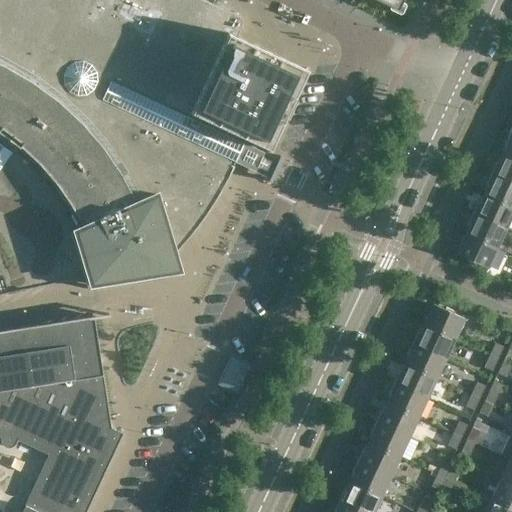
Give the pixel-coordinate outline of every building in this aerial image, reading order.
[(238,16),(237,16),(227,11),(203,0),(0,0),(0,295),(84,276),(87,286),(86,286),(87,290),(91,289),(91,288),(102,286),(102,287),(106,287),(105,286),(117,284),(117,285),(120,284),(120,283),(132,282),(135,282),(135,281),(147,279),(147,280),(150,279),(161,277),(180,274),(170,234),(170,233),(175,231),(179,244),(180,243),(182,245),(185,242),(188,239),(191,235),(194,232),(197,228),(199,225),(202,221),(205,217),(207,214),(210,210),(212,206),(215,202),(217,199),(219,195),(220,194),(220,193),(219,193),(219,192),(228,175),(230,176),(234,167),(233,166),(239,153),(245,139),(247,140),(271,151),(308,70),(284,60),(282,59),(282,58),(280,57),(280,58),(256,47),(256,46),(254,45),(253,46),(237,38),(242,29),(242,28),(242,27),(243,26),(243,25),(243,24),(243,23),(242,22),(242,21),(242,20),(241,19),(240,18),(240,17),(239,17),(239,16),(238,16)] [(375,0),(395,9),(399,2),(402,3),(403,0),(375,0)] [(511,159),(511,135),(509,134),(504,145),(506,146),(502,155),(511,159)] [(511,183),(511,159),(502,155),(498,163),(496,162),(491,173),(511,183)] [(511,206),(511,183),(491,173),(486,184),(488,186),(484,194),(511,206)] [(506,228),(511,216),(511,206),(484,194),(480,202),(478,201),(473,212),(506,228)] [(497,248),(506,228),(473,212),(467,224),(470,225),(466,233),(497,248)] [(488,268),(497,248),(466,233),(456,254),(467,259),(466,261),(476,265),(477,263),(488,268)] [(455,339),(464,318),(453,313),(454,311),(445,307),(444,309),(433,304),(423,324),(455,339)] [(111,428),(94,318),(95,318),(95,316),(0,331),(0,436),(2,438),(2,439),(2,440),(2,441),(2,442),(2,443),(3,444),(3,445),(4,445),(4,446),(5,446),(6,447),(7,447),(8,447),(9,447),(10,447),(11,447),(12,447),(13,446),(14,446),(14,445),(15,445),(15,444),(16,443),(17,439),(49,454),(22,511),(87,511),(123,434),(122,433),(115,430),(111,428)] [(446,358),(455,339),(423,324),(419,333),(417,332),(412,343),(446,358)] [(497,359),(503,347),(510,333),(500,329),(494,343),(495,343),(489,355),(497,359)] [(437,378),(446,358),(412,343),(407,354),(409,355),(405,363),(437,378)] [(511,351),(508,350),(503,361),(511,365),(511,362),(511,351)] [(492,371),(497,359),(489,355),(484,367),(492,371)] [(251,365),(247,363),(231,356),(218,384),(237,394),(251,365)] [(505,377),(511,365),(503,361),(497,373),(505,377)] [(428,398),(437,378),(405,363),(401,372),(399,371),(394,382),(428,398)] [(418,417),(428,398),(394,382),(389,393),(391,394),(387,403),(418,417)] [(479,398),(485,386),(477,382),(471,394),(479,398)] [(498,392),(491,389),(490,389),(485,401),(493,404),(498,392)] [(474,410),(479,398),(471,394),(466,406),(474,410)] [(487,416),(493,404),(485,401),(479,412),(487,416)] [(409,437),(418,417),(387,403),(383,411),(381,410),(375,421),(409,437)] [(400,457),(409,437),(375,421),(370,433),(372,434),(368,442),(400,457)] [(461,437),(467,425),(459,421),(453,433),(461,437)] [(472,428),(467,440),(474,443),(480,431),(472,428)] [(455,449),(461,437),(453,433),(448,445),(455,449)] [(469,455),(474,443),(467,440),(461,452),(469,455)] [(391,477),(400,457),(368,442),(364,451),(362,450),(357,461),(391,477)] [(511,461),(509,460),(500,479),(511,485),(511,461)] [(382,496),(391,477),(357,461),(352,472),(354,473),(350,481),(382,496)] [(445,478),(451,466),(443,462),(437,474),(445,478)] [(459,470),(451,466),(445,478),(454,482),(459,470)] [(440,490),(445,478),(437,474),(432,486),(440,490)] [(448,494),(454,482),(445,478),(440,490),(448,494)] [(511,485),(500,479),(491,499),(511,508),(511,485)] [(364,511),(374,511),(382,496),(350,481),(346,490),(344,489),(339,500),(364,511)] [(511,511),(511,508),(491,499),(484,511),(511,511)] [(364,511),(339,500),(334,511),(335,511),(364,511)] [(422,500),(416,511),(426,511),(430,504),(422,500)]
